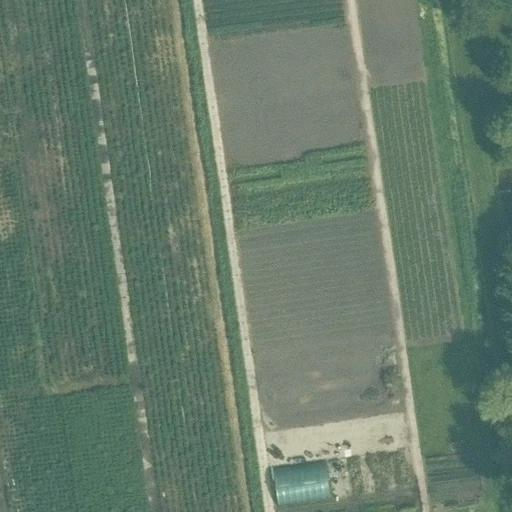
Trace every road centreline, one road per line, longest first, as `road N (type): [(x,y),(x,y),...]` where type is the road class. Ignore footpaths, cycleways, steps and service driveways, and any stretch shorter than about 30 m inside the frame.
road 1 (track): [(431,511),(357,0)]
road 2 (track): [(199,0),(272,511)]
road 3 (track): [(153,511),(88,53)]
